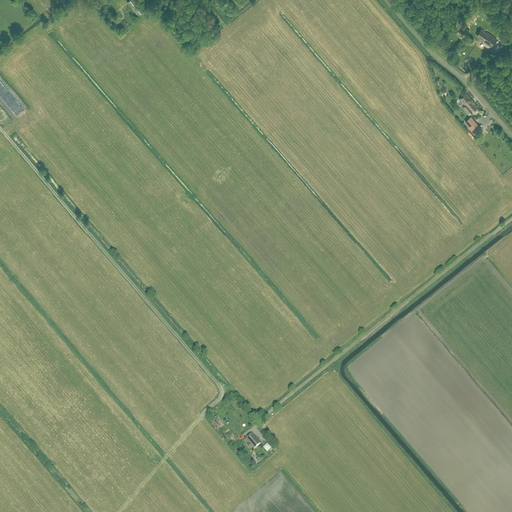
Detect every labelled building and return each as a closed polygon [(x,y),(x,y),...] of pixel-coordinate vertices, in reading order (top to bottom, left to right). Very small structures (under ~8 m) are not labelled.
[(138,15),(144,10),(135,0),(130,0),(127,2),(138,15)] [(491,47),(497,38),(486,31),(486,32),(481,29),(477,35),(481,38),(481,40),(491,47)] [(505,37),(500,41),(505,47),(510,43),(505,37)] [(463,102),(465,105),(463,107),(469,114),(478,107),(466,93),(459,99),(462,103),(463,102)] [(469,117),(465,121),(475,133),(479,129),(469,117)] [(254,450),(261,444),(252,434),(245,440),(254,450)] [(252,468),(257,464),(250,456),(245,460),(252,468)]
